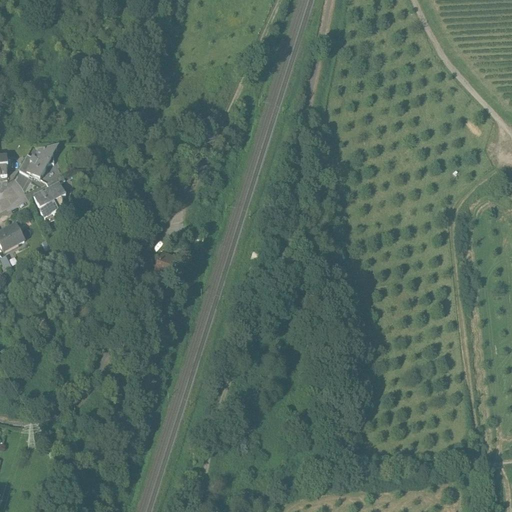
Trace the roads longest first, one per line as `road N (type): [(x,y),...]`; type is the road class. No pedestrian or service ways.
road 1 (track): [(283,241),(313,256),(339,399),(354,434),(370,444),(481,434)]
road 2 (residential): [(191,215),(168,208),(98,357),(70,393),(45,409),(0,410)]
road 3 (track): [(283,241),(226,365),(192,511)]
road 4 (track): [(324,0),(283,241)]
road 5 (track): [(203,138),(269,0)]
road 6 (track): [(509,113),(504,88),(431,0)]
